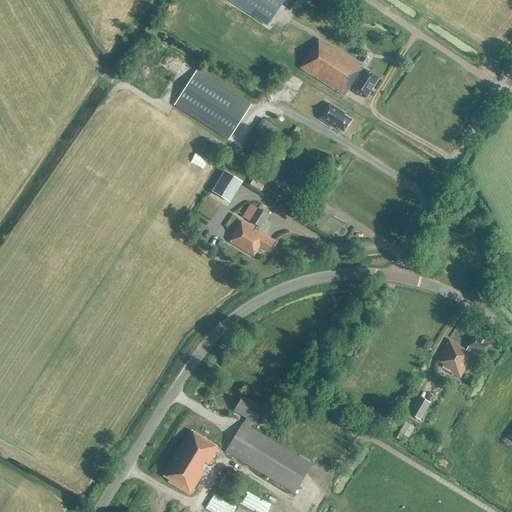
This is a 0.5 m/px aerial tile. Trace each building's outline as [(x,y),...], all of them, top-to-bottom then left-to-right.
[(284,0),(226,0),(267,27),(285,0),(284,0)] [(362,69),(349,89),(365,99),(370,91),(371,92),(374,87),(373,87),(378,79),(362,69)] [(228,141),(251,105),(197,71),(174,106),(228,141)] [(344,114),(328,104),(319,119),(335,129),(335,128),(343,133),(351,121),(343,116),(344,114)] [(262,152),(277,129),(261,118),(246,141),(262,152)] [(276,154),(269,165),(277,170),(284,159),(287,161),(291,156),(280,149),(276,154)] [(289,161),(278,179),(300,194),(309,180),(302,176),(305,172),(289,161)] [(242,183),(224,172),(212,192),(230,203),(242,183)] [(259,183),(262,178),(256,175),(253,180),(259,183)] [(264,186),(259,183),(253,180),(250,185),(260,192),(264,186)] [(268,214),(271,209),(260,203),(257,208),(268,214)] [(260,228),(268,215),(257,209),(249,222),(260,228)] [(268,252),(275,242),(258,232),(240,222),(232,235),(234,236),(230,243),(254,258),(260,247),(268,252)] [(481,360),(490,345),(474,336),(465,351),(448,340),(436,361),(443,365),(442,368),(460,378),(473,356),(481,360)] [(428,351),(432,344),(427,340),(423,348),(428,351)] [(255,424),(263,410),(242,397),(234,411),(246,419),(243,424),(243,423),(225,452),(294,494),(311,465),(249,427),(252,422),(255,424)] [(420,419),(429,405),(418,398),(410,413),(420,419)] [(414,427),(405,422),(396,439),(406,445),(409,439),(408,438),(414,427)] [(189,496),(204,472),(200,470),(204,463),(208,465),(218,448),(191,431),(182,445),(181,444),(162,476),(169,480),(168,482),(189,496)] [(229,487),(232,482),(223,477),(220,483),(229,487)]
